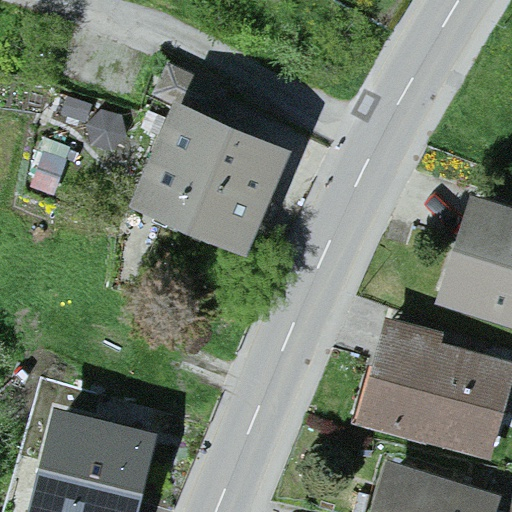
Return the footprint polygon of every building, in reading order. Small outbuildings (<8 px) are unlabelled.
[(282,156),(180,113),(142,204),(244,246),(282,156)] [(511,217),(475,206),(446,298),(511,318),(511,217)] [(508,366),(386,334),(363,419),(485,451),(508,366)] [(129,511),(147,443),(59,421),(35,511),(129,511)] [(486,511),(490,500),(390,470),(377,511),(486,511)]
